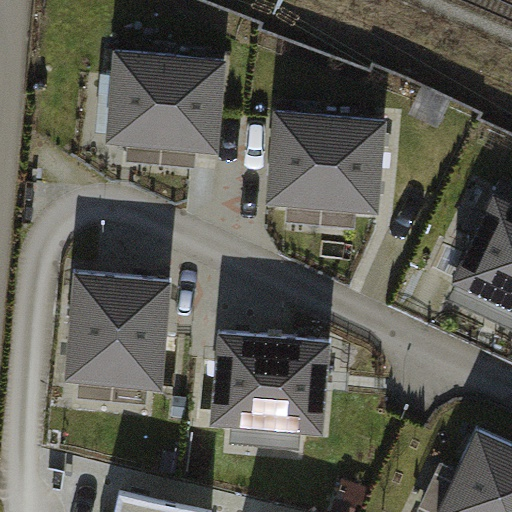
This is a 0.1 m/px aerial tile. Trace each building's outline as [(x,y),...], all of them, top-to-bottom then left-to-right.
[(227,57),(117,46),(108,135),(219,146),(227,57)] [(386,118),(275,107),(266,196),(377,207),(386,118)] [(511,195),(498,189),(456,275),(511,301),(511,195)] [(77,267),(70,378),(160,383),(166,272),(77,267)] [(332,339),(221,328),(212,417),(323,428),(332,339)] [(511,511),(511,440),(482,426),(440,511),(511,511)] [(219,511),(225,490),(113,460),(99,511),(219,511)] [(321,511),(253,498),(250,511),(321,511)]
